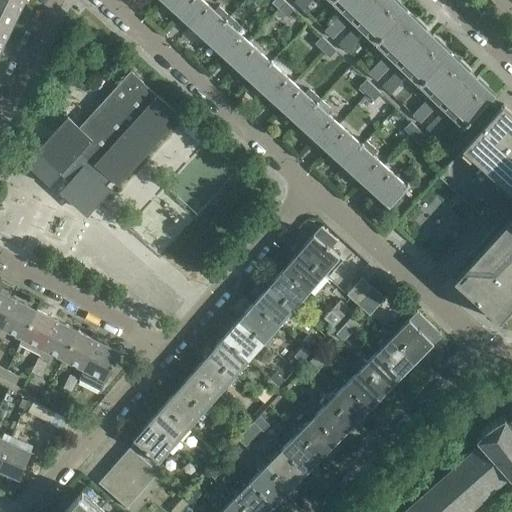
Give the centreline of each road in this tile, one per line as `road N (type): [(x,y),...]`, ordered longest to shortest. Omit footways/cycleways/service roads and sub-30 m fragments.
road 1 (residential): [(311,191),(100,0)]
road 2 (residential): [(483,348),(311,191)]
road 3 (residential): [(326,511),(483,348)]
road 4 (residential): [(171,350),(28,511)]
road 5 (residential): [(171,350),(311,191)]
road 6 (residential): [(0,258),(171,350)]
